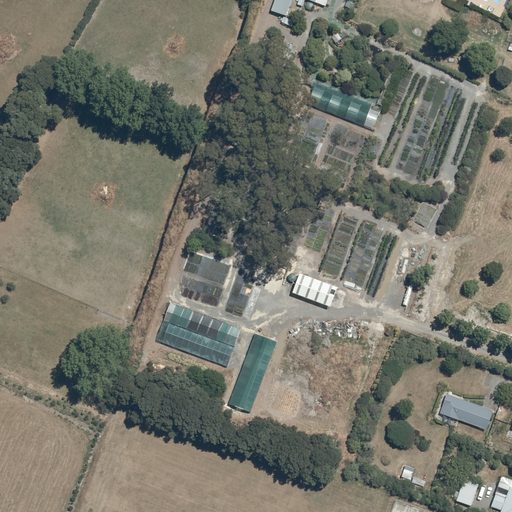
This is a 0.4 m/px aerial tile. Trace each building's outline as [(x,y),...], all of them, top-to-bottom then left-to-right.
[(293,0),(275,0),(271,12),(287,18),(293,0)] [(243,330),(170,303),(164,321),(184,329),(237,348),(243,330)] [(440,413),(486,430),(493,410),(447,394),(440,413)] [(415,469),(404,465),(399,480),(422,488),(425,480),(413,476),(415,469)] [(511,511),(511,479),(502,476),(490,506),(501,510),(500,511),(511,511)] [(456,501),(471,506),(478,485),(463,480),(456,501)]
